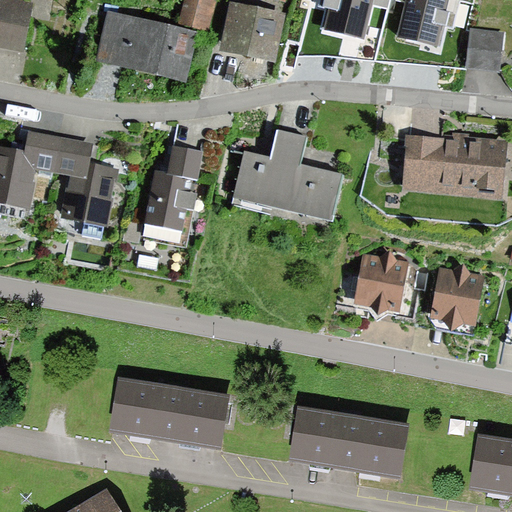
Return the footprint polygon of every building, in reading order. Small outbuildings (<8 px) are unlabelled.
[(31,0),(29,0),(0,0),(0,44),(23,49),(31,0)] [(183,0),(179,21),(209,28),(214,0),(183,0)] [(284,11),(229,0),(226,0),(217,48),(274,59),(284,11)] [(326,30),(366,41),(376,0),(323,0),(322,7),(332,9),(326,30)] [(408,0),(400,37),(438,46),(448,0),(408,0)] [(191,28),(105,10),(94,59),(180,77),(191,28)] [(505,34),(470,30),(466,66),(501,71),(505,34)] [(267,154),(242,148),(230,197),(330,221),(342,173),(297,162),(304,134),(274,127),(267,154)] [(35,168),(49,171),(56,135),(26,130),(22,150),(0,145),(0,203),(28,209),(35,168)] [(506,142),(403,133),(398,191),(501,199),(506,142)] [(89,142),(56,135),(49,171),(66,174),(57,217),(104,227),(116,168),(85,161),(89,142)] [(164,172),(151,169),(141,221),(180,228),(189,177),(195,178),(201,149),(169,143),(164,172)] [(406,262),(361,254),(353,302),(397,310),(406,262)] [(482,274),(436,267),(428,316),(474,323),(482,274)] [(227,394),(115,376),(106,430),(218,448),(227,394)] [(407,425),(296,406),(288,458),(398,477),(407,425)] [(511,439),(476,434),(467,488),(511,494),(511,439)] [(119,511),(105,488),(64,511),(119,511)]
